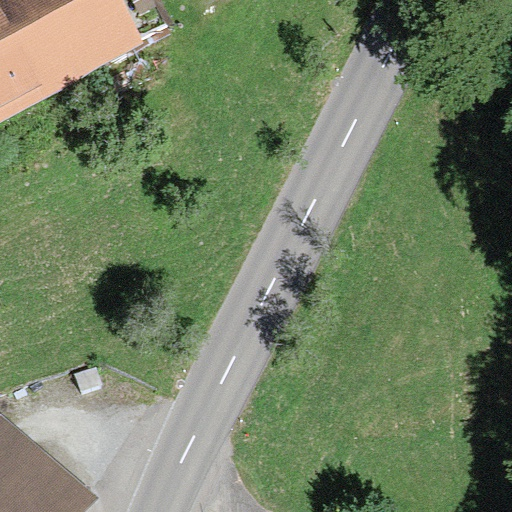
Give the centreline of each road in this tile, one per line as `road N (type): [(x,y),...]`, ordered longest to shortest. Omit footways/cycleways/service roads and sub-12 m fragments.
road 1 (tertiary): [(402,0),(150,511)]
road 2 (unknown): [(188,431),(87,396),(21,405),(0,419)]
